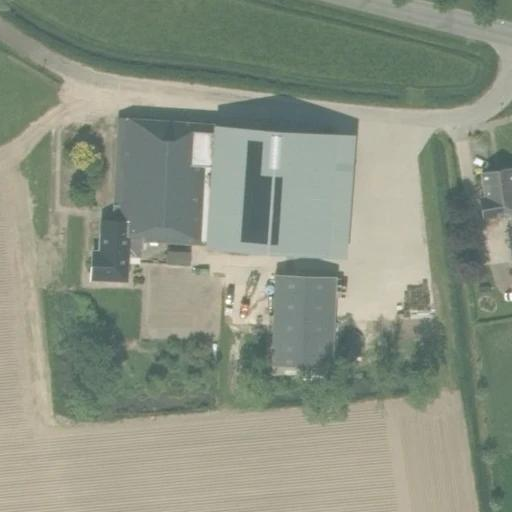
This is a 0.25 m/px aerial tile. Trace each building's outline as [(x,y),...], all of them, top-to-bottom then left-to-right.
[(205,245),(213,126),(213,124),(117,118),(112,219),(125,220),(124,237),(129,237),(142,238),(142,241),(205,245)] [(213,126),(205,245),(206,245),(327,254),(335,135),(213,126)] [(511,169),(511,170),(509,166),(484,170),(482,175),(481,175),(484,196),(480,197),(483,218),(511,213),(511,169)] [(90,248),(88,280),(127,282),(128,255),(141,256),(142,241),(142,238),(129,237),(124,237),(125,220),(112,219),(99,218),(97,249),(90,248)] [(190,251),(166,249),(165,263),(189,264),(190,251)] [(274,274),(271,365),(333,367),(336,276),(274,274)]
